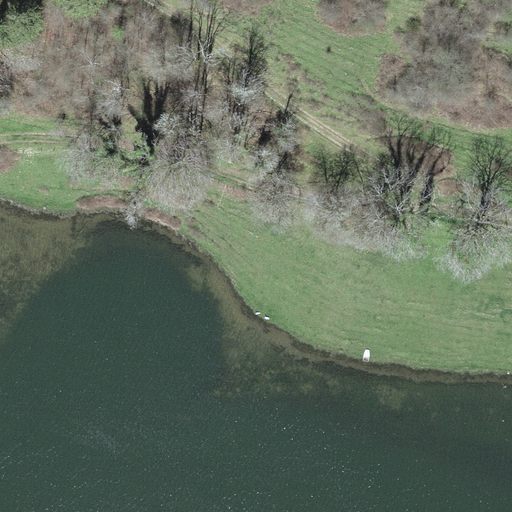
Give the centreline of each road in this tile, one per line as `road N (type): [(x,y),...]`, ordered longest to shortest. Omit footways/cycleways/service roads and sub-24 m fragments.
road 1 (track): [(0,139),(86,140),(331,195),(469,205)]
road 2 (track): [(469,205),(349,147),(144,0)]
